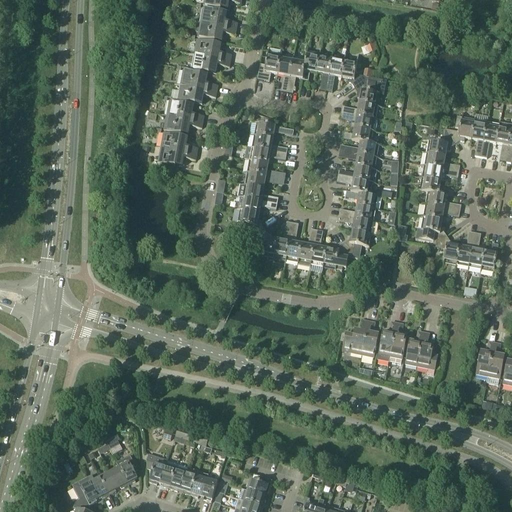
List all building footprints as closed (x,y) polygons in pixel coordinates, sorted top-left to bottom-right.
[(242,0),(205,0),(204,8),(228,12),(230,3),(242,5),(242,0)] [(203,11),(201,24),(237,31),(238,25),(226,23),(228,15),(203,11)] [(201,24),(199,39),(222,43),(224,36),(236,38),(237,31),(201,24)] [(195,56),(231,63),(232,57),(220,54),(222,46),(198,42),(195,56)] [(367,48),(369,55),(377,52),(375,45),(367,48)] [(321,92),(326,93),(332,59),(333,53),(321,51),(320,56),(316,75),(323,76),(321,92)] [(307,54),(306,62),(302,81),(302,82),(308,83),(310,74),(316,75),(320,56),(307,54)] [(260,67),(257,80),(269,83),(271,75),(277,76),(281,58),(268,55),(266,68),(260,67)] [(193,71),(216,75),(218,67),(230,69),(231,63),(195,56),(193,71)] [(287,94),(293,60),(281,58),(277,76),(284,77),(281,93),(287,94)] [(341,80),(345,61),(332,59),(326,93),(332,94),(335,79),(341,80)] [(302,81),(306,62),(293,60),(287,94),(292,95),(295,79),(302,81)] [(345,61),(341,80),(347,81),(347,85),(350,85),(354,90),(369,80),(370,73),(364,72),(363,79),(355,77),(358,63),(345,61)] [(206,85),(208,76),(184,72),(182,87),(217,93),(218,87),(206,85)] [(369,80),(354,90),(357,95),(357,99),(360,99),(359,106),(378,109),(380,96),(384,97),(385,90),(368,87),(369,80)] [(368,87),(385,90),(386,83),(369,80),(368,87)] [(179,101),(202,106),(204,97),(216,99),(217,93),(182,87),(179,101)] [(194,107),(170,103),(168,118),(203,124),(204,118),(192,116),(194,107)] [(378,109),(359,106),(358,113),(342,110),(341,115),(375,121),(378,109)] [(355,130),(373,134),(375,121),(341,115),(340,121),(356,124),(355,130)] [(452,133),(445,132),(455,147),(460,143),(464,144),(464,141),(471,142),(474,123),(475,118),(463,116),(463,120),(457,119),(455,130),(460,131),(459,135),(452,133)] [(188,136),(190,128),(202,131),(203,124),(168,118),(165,132),(188,136)] [(478,143),(475,159),(480,160),(487,126),(474,123),(471,142),(478,143)] [(275,129),(275,128),(266,127),(260,126),(257,125),(254,138),(273,141),(274,135),(282,137),(283,131),(275,129)] [(486,161),(489,145),(495,146),(499,128),(487,126),(480,160),(486,161)] [(502,148),(499,163),(505,164),(511,130),(499,128),(495,146),(502,148)] [(346,136),(345,142),(360,145),(370,147),(373,134),(355,130),(353,137),(346,136)] [(443,146),(429,143),(427,156),(445,159),(446,152),(450,153),(451,149),(455,147),(445,132),(443,146)] [(162,150),(197,156),(198,150),(186,148),(188,139),(164,135),(162,150)] [(252,151),(286,157),(287,151),(271,148),(273,141),(254,138),(252,151)] [(379,148),(370,147),(360,145),(359,152),(351,150),(350,156),(376,161),(379,148)] [(159,165),(182,169),(184,161),(196,163),(197,156),(162,150),(159,165)] [(250,163),(268,166),(269,159),(285,162),(286,157),(252,151),(250,163)] [(356,169),(374,173),(376,161),(350,156),(349,161),(357,163),(356,169)] [(424,168),(458,175),(459,169),(443,166),(445,159),(427,156),(424,168)] [(268,166),(250,163),(247,175),(274,180),(275,174),(267,173),(268,166)] [(458,175),(424,168),(422,181),(440,184),(441,178),(457,181),(458,175)] [(339,173),(338,179),(372,185),(374,186),(377,173),(374,173),(356,169),(354,176),(339,173)] [(274,180),(247,175),(245,187),(264,191),(265,184),(273,186),(274,180)] [(372,185),(338,179),(337,184),(352,187),(351,195),(370,198),(372,185)] [(446,198),(447,198),(448,192),(439,191),(440,184),(422,181),(420,193),(428,194),(446,198)] [(239,186),(237,199),(243,200),(277,206),(278,201),(262,198),(264,191),(245,187),(239,186)] [(347,194),(346,199),(358,201),(357,208),(375,212),(378,200),(370,198),(351,195),(347,194)] [(425,207),(460,214),(461,208),(445,205),(446,198),(428,194),(425,207)] [(241,213),(259,216),(260,209),(276,212),(277,206),(243,200),(241,213)] [(460,214),(425,207),(423,220),(441,223),(443,217),(458,220),(460,214)] [(375,212),(357,208),(356,215),(340,212),(339,218),(373,224),(375,212)] [(238,225),(237,233),(250,236),(249,242),(264,232),(261,228),(261,224),(258,223),(259,216),(241,213),(238,225)] [(352,233),(371,237),(373,224),(339,218),(338,223),(354,226),(352,233)] [(432,245),(431,249),(446,239),(443,234),(444,230),(440,229),(441,223),(423,220),(421,232),(417,231),(415,242),(432,245)] [(405,238),(407,229),(399,228),(398,243),(406,245),(407,238),(405,238)] [(263,244),(261,258),(273,260),(276,242),(270,241),(270,237),(267,236),(264,232),(249,242),(263,244)] [(298,267),(310,269),(311,268),(316,241),(317,233),(311,232),(309,248),(302,247),(298,265),(298,267)] [(311,268),(323,270),(327,251),(320,250),(323,235),(317,233),(316,241),(311,268)] [(371,237),(352,233),(351,240),(347,240),(347,243),(342,246),(352,261),(359,262),(362,249),(368,250),(371,237)] [(276,242),(273,260),(286,263),(291,236),(285,235),(283,243),(276,242)] [(469,235),(466,251),(459,249),(456,268),(468,270),(475,236),(469,235)] [(298,265),(302,247),(295,246),(296,237),(291,236),(286,263),(298,265)] [(475,236),(468,270),(481,272),(484,254),(478,253),(481,237),(475,236)] [(446,252),(443,265),(456,268),(459,249),(453,248),(454,245),(450,244),(446,239),(431,249),(446,252)] [(348,260),(352,261),(342,246),(337,250),(334,249),(333,253),(327,251),(323,270),(342,273),(343,270),(346,270),(348,260)] [(498,248),(492,248),(491,255),(484,254),(481,272),(494,275),(497,257),(496,256),(498,248)] [(342,354),(350,355),(362,358),(368,324),(363,323),(361,333),(354,332),(353,338),(346,336),(346,337),(342,336),(340,343),(344,344),(342,354)] [(368,324),(362,358),(374,360),(377,346),(378,346),(379,337),(372,335),(375,325),(368,324)] [(389,364),(390,359),(397,326),(391,324),(389,335),(382,333),(380,342),(381,343),(377,362),(389,364)] [(389,364),(401,367),(405,347),(406,347),(408,338),(401,337),(403,327),(397,326),(390,359),(389,364)] [(416,369),(423,335),(418,334),(416,344),(409,343),(407,352),(408,352),(405,366),(416,369)] [(434,372),(437,358),(432,357),(434,348),(427,347),(429,336),(423,335),(416,369),(428,371),(434,372)] [(479,362),(476,377),(487,379),(494,345),(489,344),(487,355),(480,353),(478,362),(479,362)] [(499,382),(502,367),(503,367),(505,358),(498,357),(500,346),(494,345),(487,379),(486,384),(487,385),(497,387),(498,386),(499,382)] [(511,388),(511,363),(506,363),(504,372),(505,372),(502,386),(511,388)] [(496,407),(495,415),(507,417),(509,409),(496,407)] [(163,440),(171,442),(173,436),(173,434),(166,431),(165,434),(163,440)] [(178,431),(176,437),(176,438),(177,438),(186,441),(188,434),(178,431)] [(196,443),(198,438),(188,434),(186,441),(196,444),(196,443)] [(117,436),(105,442),(107,447),(110,452),(120,446),(118,443),(120,442),(117,436)] [(207,447),(208,441),(198,438),(196,443),(196,444),(206,448),(207,447)] [(98,452),(100,457),(110,452),(107,447),(98,452)] [(148,457),(147,463),(147,471),(152,473),(157,460),(148,457)] [(130,458),(126,460),(129,465),(134,475),(137,474),(136,471),(137,470),(130,458)] [(137,481),(134,475),(129,465),(126,460),(116,465),(119,470),(128,488),(135,484),(134,482),(137,481)] [(149,485),(157,487),(157,485),(160,486),(166,469),(167,463),(157,460),(152,473),(149,485)] [(178,467),(167,463),(166,469),(160,486),(163,487),(162,489),(170,492),(176,472),(178,467)] [(186,476),(188,470),(178,467),(176,472),(170,492),(177,494),(178,492),(181,493),(186,476)] [(110,475),(118,491),(120,490),(121,492),(128,488),(119,470),(110,475)] [(198,474),(196,479),(190,498),(198,500),(199,498),(201,499),(207,482),(208,477),(198,474)] [(100,480),(109,498),(116,494),(115,492),(118,491),(110,475),(100,480)] [(186,476),(181,493),(183,493),(183,496),(190,498),(196,479),(186,476)] [(222,480),(221,484),(230,487),(231,482),(232,480),(223,477),(222,480)] [(270,489),(272,483),(258,479),(257,484),(270,489)] [(88,511),(90,508),(97,504),(96,502),(98,501),(90,485),(88,480),(76,486),(74,491),(81,505),(79,506),(77,511),(78,511),(88,511)] [(90,485),(98,501),(101,500),(102,502),(109,498),(100,480),(90,485)] [(346,489),(347,484),(338,481),(336,485),(336,486),(346,489)] [(211,505),(217,486),(207,482),(201,499),(204,500),(203,502),(211,505)] [(251,482),(247,493),(264,499),(265,496),(267,496),(270,489),(257,484),(251,482)] [(247,493),(242,491),(238,502),(244,503),(263,510),(266,502),(263,501),(264,499),(247,493)] [(304,511),(316,511),(318,507),(309,504),(309,501),(308,501),(306,500),(303,509),(305,510),(304,511)] [(244,503),(238,502),(235,511),(262,511),(263,510),(244,503)]
